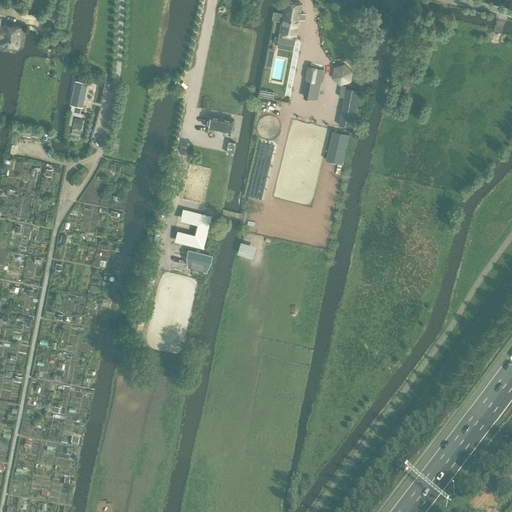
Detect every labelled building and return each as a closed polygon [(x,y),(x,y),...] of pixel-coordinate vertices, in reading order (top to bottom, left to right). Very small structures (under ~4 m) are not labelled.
[(273,17),(273,19),(274,19),(282,20),(280,32),(296,35),(300,18),(305,19),(306,15),(300,14),(302,4),(285,1),(283,13),(276,12),(275,12),(274,12),(273,17)] [(2,26),(0,25),(0,43),(16,46),(20,26),(3,23),(2,26)] [(334,66),(332,77),(340,84),(351,81),(353,70),(345,62),(334,66)] [(322,82),(325,69),(308,65),(305,79),(322,82)] [(402,83),(400,90),(408,91),(410,85),(412,76),(405,75),(403,84),(402,83)] [(89,84),(78,81),(73,105),(84,107),(89,84)] [(178,97),(176,111),(195,115),(198,100),(178,97)] [(352,99),(347,125),(352,126),(357,100),(352,99)] [(207,122),(207,123),(208,123),(207,127),(231,131),(232,127),(233,128),(233,127),(232,127),(233,123),(234,123),(234,122),(233,122),(234,119),(210,114),(209,118),(208,118),(209,118),(208,123),(207,122)] [(326,159),(342,163),(350,134),(333,130),(326,159)] [(176,233),(175,240),(202,247),(210,216),(182,209),(181,215),(202,221),(197,239),(176,233)]
